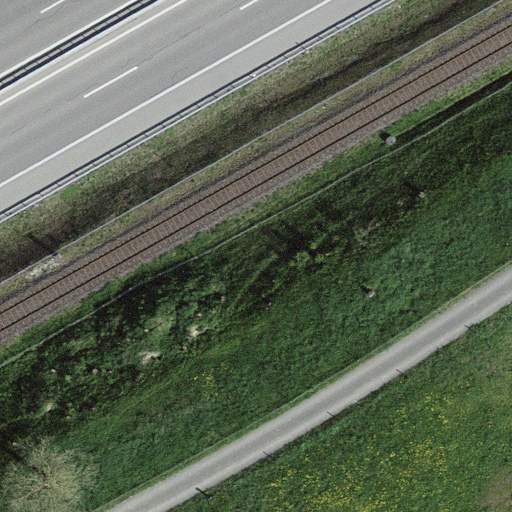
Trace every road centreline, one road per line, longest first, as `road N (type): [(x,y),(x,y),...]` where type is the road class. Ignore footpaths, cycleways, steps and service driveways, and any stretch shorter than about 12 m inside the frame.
road 1 (unclassified): [(132,511),(511,281)]
road 2 (motorway): [(0,146),(260,0)]
